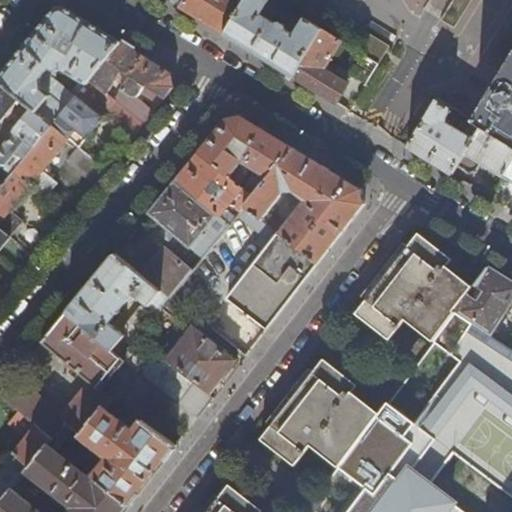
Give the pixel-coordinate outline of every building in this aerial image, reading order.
[(184,0),(181,7),(226,35),(247,0),(184,0)] [(284,12),(287,6),(276,0),(247,0),(226,35),(293,77),(323,28),(306,18),(298,31),(290,26),(290,22),(284,18),(280,20),(265,11),(270,3),(284,12)] [(122,42),(71,10),(57,12),(1,80),(21,98),(37,111),(54,125),(90,81),(122,42)] [(343,49),(346,43),(323,28),(293,77),(336,103),(348,84),(325,69),(339,47),(343,49)] [(372,35),(362,50),(381,62),(387,52),(391,46),(372,35)] [(147,87),(166,99),(176,88),(173,73),(122,42),(90,81),(108,95),(124,72),(131,78),(116,101),(135,117),(146,105),(138,97),(140,96),(142,93),(145,90),(147,87)] [(355,79),(366,86),(380,64),(364,54),(352,72),(355,79)] [(511,62),(504,75),(495,89),(491,96),(475,122),(476,122),(483,127),(511,144),(511,62)] [(0,122),(21,98),(1,80),(0,81),(0,191),(11,178),(16,172),(54,125),(37,111),(19,133),(20,134),(0,159),(5,164),(0,170),(0,122)] [(107,116),(133,139),(145,125),(135,117),(116,101),(108,95),(90,81),(54,125),(70,139),(80,147),(81,148),(107,116)] [(145,90),(162,104),(166,99),(147,87),(145,90)] [(451,124),(459,112),(438,99),(408,147),(454,175),(459,166),(483,127),(476,122),(469,134),(451,124)] [(246,159),(271,176),(294,148),(241,115),(228,118),(200,152),(231,178),(246,159)] [(44,172),(70,139),(54,125),(16,172),(32,186),(35,188),(40,192),(48,199),(59,184),(44,172)] [(482,163),(504,176),(511,162),(511,144),(483,127),(459,166),(472,173),(477,171),(482,163)] [(68,161),(96,184),(108,170),(81,148),(80,147),(68,161)] [(306,199),(280,232),(319,263),(366,203),(362,190),(294,148),(271,176),(264,185),(254,196),(247,206),(263,219),(288,187),(306,199)] [(246,206),(247,206),(254,196),(231,178),(200,152),(177,180),(222,216),(236,198),(246,206)] [(246,159),(231,178),(254,196),(264,185),(271,176),(246,159)] [(11,211),(32,186),(16,172),(11,178),(0,191),(0,227),(11,237),(24,222),(11,211)] [(150,213),(203,258),(231,224),(222,216),(177,180),(150,213)] [(37,197),(40,192),(35,188),(31,192),(37,197)] [(0,250),(11,237),(0,227),(0,250)] [(229,297),(268,328),(319,263),(280,232),(229,297)] [(408,315),(437,337),(456,312),(470,294),(471,292),(445,272),(454,260),(420,235),(359,318),(390,340),(408,315)] [(170,251),(147,279),(171,298),(194,270),(170,251)] [(135,292),(160,312),(171,298),(147,279),(116,254),(69,311),(123,356),(135,341),(112,322),(135,292)] [(478,300),(470,294),(456,312),(472,322),(491,335),(511,302),(511,281),(490,267),(476,286),(484,292),(478,300)] [(124,327),(138,338),(139,337),(156,315),(143,304),(124,327)] [(182,398),(201,413),(203,411),(214,397),(210,394),(168,360),(139,337),(138,338),(135,341),(123,356),(69,311),(44,341),(85,375),(84,376),(93,384),(95,382),(99,386),(67,423),(14,379),(2,394),(38,424),(55,439),(51,444),(57,449),(66,438),(73,444),(105,405),(107,407),(115,397),(120,400),(133,383),(115,368),(124,357),(179,402),(182,398)] [(467,511),(432,485),(456,453),(511,496),(511,348),(491,335),(472,322),(449,354),(461,365),(416,424),(388,404),(376,420),(339,468),(367,488),(348,511),(467,511)] [(195,327),(168,360),(210,394),(237,360),(195,327)] [(309,446),(339,468),(376,420),(347,398),(357,385),(323,359),(260,441),(294,466),(309,446)] [(14,453),(38,424),(2,394),(0,395),(0,421),(15,434),(10,440),(14,443),(9,448),(14,453)] [(136,429),(107,407),(105,405),(73,444),(89,458),(96,450),(86,442),(88,439),(103,451),(109,452),(113,448),(117,453),(109,463),(106,461),(96,474),(98,478),(130,504),(177,445),(144,419),(136,429)] [(15,434),(0,421),(0,440),(9,448),(14,443),(10,440),(15,434)] [(38,424),(14,453),(15,453),(32,467),(51,444),(55,439),(38,424)] [(32,467),(1,504),(0,505),(0,511),(124,511),(130,504),(98,478),(93,484),(83,477),(83,469),(57,449),(51,444),(32,467)] [(15,453),(0,472),(0,502),(1,504),(32,467),(15,453)] [(252,511),(223,490),(205,511),(252,511)]
